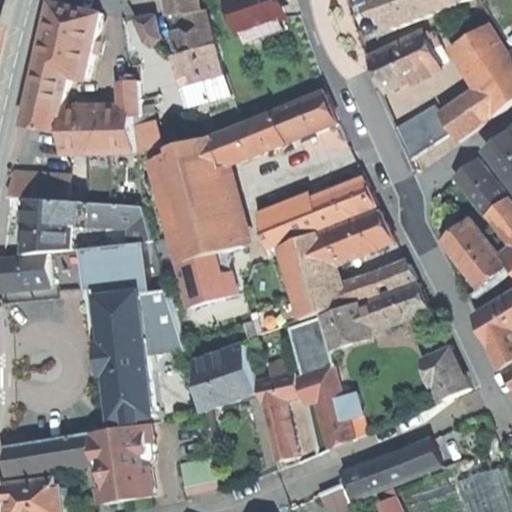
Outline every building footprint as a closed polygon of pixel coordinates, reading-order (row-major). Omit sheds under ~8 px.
[(170,0),(172,15),(200,13),(199,0),(170,0)] [(278,0),(230,0),(242,36),(244,35),(283,23),(285,22),(279,4),(278,0)] [(90,80),(104,12),(53,1),(46,36),(44,45),(39,70),(73,77),(90,80)] [(485,21),(477,6),(446,22),(454,37),(485,21)] [(172,15),(175,33),(214,29),(210,12),(200,13),(172,15)] [(157,18),(142,20),(149,41),(156,48),(161,39),(157,18)] [(286,32),(283,23),(244,35),(247,44),(286,32)] [(461,48),(487,88),(504,115),(511,109),(511,54),(494,26),(461,48)] [(214,29),(175,33),(180,54),(217,45),(218,44),(214,29)] [(445,67),(429,34),(374,61),(382,77),(390,93),(445,67)] [(183,72),(187,86),(225,75),(217,45),(180,54),(178,55),(183,72)] [(27,125),(65,133),(66,111),(73,77),(39,70),(27,125)] [(225,75),(187,86),(193,104),(235,92),(229,73),(225,75)] [(114,151),(137,150),(136,116),(143,115),(143,107),(142,85),(127,85),(128,108),(122,108),(117,109),(107,109),(109,151),(114,151)] [(487,88),(445,116),(457,134),(463,142),(504,115),(487,88)] [(328,93),(278,111),(290,142),(341,123),(334,107),(328,93)] [(153,115),(152,106),(143,107),(143,115),(153,115)] [(423,118),(441,145),(457,134),(445,116),(439,107),(423,118)] [(66,153),(109,151),(107,109),(66,111),(65,133),(66,153)] [(278,111),(244,124),(255,156),(290,142),(278,111)] [(418,159),(441,145),(423,118),(400,132),(418,159)] [(159,121),(139,126),(141,151),(166,145),(159,121)] [(244,124),(218,134),(227,166),(255,156),(244,124)] [(511,133),(504,140),(491,151),(511,178),(511,133)] [(248,245),(227,166),(218,134),(175,146),(177,152),(162,156),(189,261),(229,250),(248,245)] [(138,159),(137,150),(114,151),(114,160),(138,159)] [(470,170),(460,178),(490,216),(498,210),(511,199),(481,161),(470,170)] [(79,178),(16,174),(11,197),(31,199),(78,201),(79,178)] [(107,180),(79,178),(78,201),(89,202),(105,203),(107,180)] [(357,183),(368,210),(380,205),(374,190),(369,178),(357,183)] [(260,253),(368,210),(357,183),(280,214),(281,218),(264,224),(257,227),(260,235),(254,237),(260,253)] [(511,230),(511,198),(511,199),(498,210),(508,225),(511,230)] [(88,225),(89,202),(78,201),(31,199),(30,229),(29,254),(51,252),(60,251),(74,250),(75,224),(88,225)] [(105,203),(89,202),(88,225),(128,228),(131,244),(155,242),(145,205),(105,203)] [(383,209),(331,230),(345,262),(398,240),(391,226),(383,209)] [(473,218),(446,241),(465,264),(485,288),(511,266),(473,218)] [(331,230),(322,233),(332,267),(345,262),(331,230)] [(344,307),(343,305),(339,290),(332,267),(322,233),(321,231),(281,246),(304,320),(344,307)] [(131,244),(103,247),(106,271),(138,267),(141,294),(144,294),(151,354),(191,350),(155,242),(131,244)] [(106,271),(103,247),(84,249),(87,276),(106,273),(106,271)] [(189,261),(179,264),(190,306),(240,293),(232,263),(229,250),(189,261)] [(51,252),(52,271),(61,270),(60,251),(51,252)] [(53,284),(52,271),(51,252),(29,254),(4,257),(5,273),(5,288),(53,284)] [(339,290),(343,305),(421,280),(411,262),(339,290)] [(109,298),(141,294),(138,267),(106,271),(106,273),(109,298)] [(511,275),(502,284),(510,293),(511,290),(511,275)] [(423,283),(375,300),(384,328),(433,311),(428,297),(423,283)] [(109,298),(104,298),(109,345),(104,345),(106,361),(108,376),(113,375),(118,420),(158,415),(151,354),(144,294),(141,294),(109,298)] [(511,298),(511,297),(480,316),(487,331),(494,346),(511,334),(511,298)] [(362,302),(372,332),(384,328),(375,300),(374,298),(362,302)] [(333,345),(372,332),(362,302),(323,316),(333,345)] [(511,365),(511,334),(494,346),(506,369),(511,365)] [(198,361),(207,412),(214,409),(233,403),(261,393),(248,345),(198,361)] [(454,347),(432,358),(445,401),(473,387),(454,347)] [(337,366),(312,374),(319,401),(344,393),(337,366)] [(267,406),(288,401),(305,397),(300,377),(299,372),(262,380),(267,406)] [(319,401),(312,374),(300,377),(305,397),(307,405),(319,401)] [(347,404),(344,393),(319,401),(334,448),(346,443),(358,438),(347,404)] [(359,393),(349,396),(351,403),(347,404),(358,438),(372,433),(359,393)] [(299,449),(288,401),(267,406),(278,454),(299,449)] [(214,409),(207,412),(213,446),(221,444),(214,409)] [(113,450),(98,457),(98,461),(101,480),(109,470),(147,465),(145,453),(151,452),(150,443),(156,438),(154,425),(110,431),(113,450)] [(94,434),(98,457),(113,450),(110,431),(94,434)] [(98,457),(94,434),(73,437),(77,463),(98,461),(98,457)] [(77,463),(73,437),(11,446),(11,461),(12,474),(77,463)] [(159,459),(156,438),(150,443),(151,452),(145,453),(147,465),(154,464),(153,460),(159,459)] [(406,450),(416,477),(445,466),(435,439),(406,450)] [(300,456),(299,449),(278,454),(279,461),(289,459),(300,456)] [(366,465),(376,491),(416,477),(406,450),(386,457),(366,465)] [(213,457),(182,463),(187,493),(218,487),(213,457)] [(158,495),(154,464),(147,465),(109,470),(101,480),(104,503),(130,499),(158,495)] [(358,498),(376,491),(366,465),(348,471),(358,498)] [(511,511),(511,476),(508,465),(460,480),(469,511),(511,511)] [(60,479),(12,484),(13,506),(12,511),(69,511),(66,486),(60,487),(60,479)] [(355,511),(345,484),(324,493),(331,511),(355,511)] [(392,500),(400,496),(396,488),(389,492),(392,500)] [(389,511),(407,511),(400,496),(392,500),(385,503),(389,511)]
